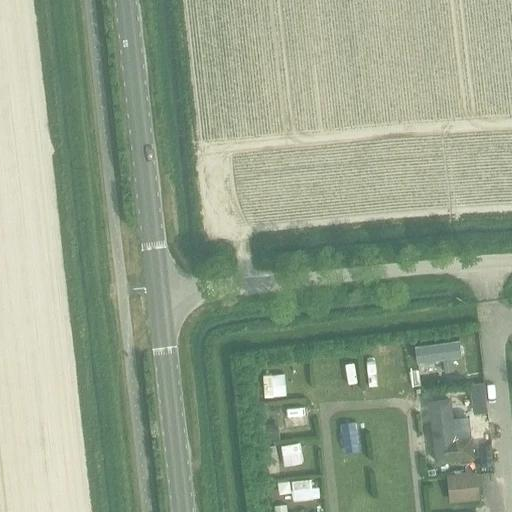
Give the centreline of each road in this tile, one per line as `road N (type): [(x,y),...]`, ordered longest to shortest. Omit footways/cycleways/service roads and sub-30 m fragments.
road 1 (unclassified): [(156,291),(511,261)]
road 2 (tertiary): [(156,291),(123,0)]
road 3 (tertiary): [(181,511),(156,291)]
